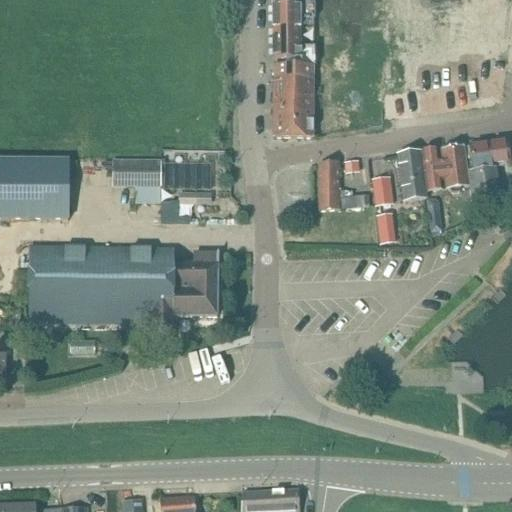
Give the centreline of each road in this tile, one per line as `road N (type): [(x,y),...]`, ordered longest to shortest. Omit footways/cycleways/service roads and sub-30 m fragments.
road 1 (tertiary): [(0,480),(328,472)]
road 2 (unclassified): [(0,421),(265,409)]
road 3 (residential): [(252,163),(511,124)]
road 4 (unclassified): [(265,409),(266,247),(252,163)]
road 5 (unclassified): [(265,409),(302,411),(456,454),(490,485)]
road 6 (unclassified): [(252,163),(250,0)]
road 7 (tertiary): [(328,472),(490,485)]
